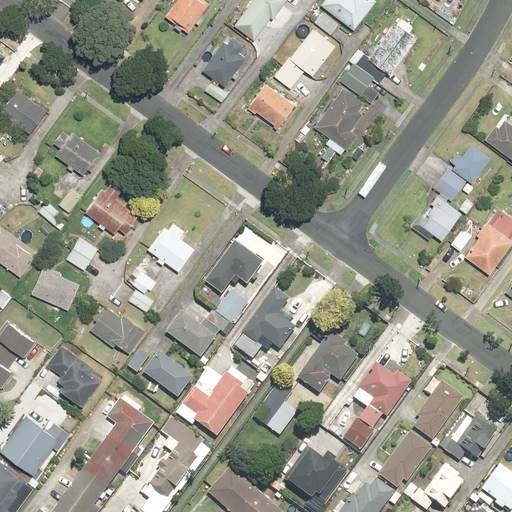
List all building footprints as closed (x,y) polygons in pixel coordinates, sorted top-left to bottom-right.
[(208,4),(202,0),(176,0),(165,14),(189,31),(195,23),(198,25),(202,20),(198,17),(208,4)] [(252,0),(233,26),(253,40),(269,18),(272,20),(286,0),(252,0)] [(324,0),(320,6),(353,31),(375,2),(372,0),(324,0)] [(339,25),(321,12),(313,22),(331,36),(339,25)] [(386,72),(390,75),(416,40),(408,34),(413,27),(402,18),(396,26),(394,25),(366,62),(384,75),(386,72)] [(313,28),(274,76),(290,89),(305,72),(312,77),(336,47),(313,28)] [(228,45),(223,41),(202,72),(213,79),(204,91),(221,103),(232,87),(227,84),(231,78),(234,80),(238,73),(235,72),(244,58),(237,53),(241,48),(231,41),(228,45)] [(351,63),(339,82),(371,104),(379,92),(369,85),(373,78),(351,63)] [(274,77),(263,69),(258,76),(269,84),(274,77)] [(294,105),(264,84),(247,109),(255,114),(256,113),(274,125),(272,127),(276,130),(294,105)] [(363,104),(342,88),(313,128),(328,139),(325,144),(329,147),(321,158),(326,162),(334,151),(340,156),(344,150),(346,151),(358,136),(350,131),(363,114),(359,110),(363,104)] [(45,111),(17,89),(0,111),(28,133),(45,111)] [(495,125),(484,139),(511,160),(511,126),(504,120),(498,128),(495,125)] [(99,153),(71,132),(68,137),(61,132),(50,147),(57,152),(54,156),(82,176),(99,153)] [(490,158),(471,144),(461,157),(456,153),(449,163),(454,166),(451,170),(471,185),(490,158)] [(81,196),(72,189),(58,206),(68,213),(81,196)] [(101,190),(84,213),(99,224),(97,226),(103,230),(105,228),(114,234),(118,229),(125,234),(137,216),(101,190)] [(419,213),(409,226),(429,241),(433,236),(440,241),(461,214),(436,195),(429,204),(432,206),(424,217),(419,213)] [(64,216),(45,201),(36,212),(55,227),(64,216)] [(479,238),(465,256),(487,274),(511,241),(511,217),(497,207),(475,235),(479,238)] [(473,223),(469,220),(450,244),(460,252),(472,235),(467,232),(473,223)] [(176,272),(192,249),(177,239),(183,230),(173,223),(167,232),(164,229),(149,251),(157,257),(155,261),(162,265),(163,263),(176,272)] [(0,263),(19,277),(37,253),(0,226),(0,263)] [(239,247),(233,242),(204,281),(207,283),(202,289),(217,300),(230,283),(235,286),(239,280),(245,285),(262,262),(257,258),(264,249),(248,236),(239,247)] [(84,270),(97,250),(79,238),(66,258),(84,270)] [(42,265),(30,295),(67,310),(77,284),(61,277),(62,273),(42,265)] [(144,293),(148,288),(150,290),(156,283),(136,267),(130,274),(135,278),(132,283),(144,293)] [(263,285),(257,280),(243,297),(250,303),(263,285)] [(286,299),(274,289),(241,333),(243,335),(234,347),(251,359),(261,345),(258,342),(261,338),(277,350),(295,327),(288,321),(290,318),(279,309),(286,299)] [(153,300),(135,290),(129,301),(147,311),(153,300)] [(248,304),(231,290),(214,312),(212,310),(205,320),(222,334),(230,324),(231,325),(248,304)] [(122,319),(108,309),(92,332),(111,345),(112,343),(129,355),(145,332),(124,317),(122,319)] [(181,311),(165,333),(200,359),(216,338),(181,311)] [(17,354),(21,358),(33,343),(8,324),(0,334),(0,384),(11,371),(6,368),(17,354)] [(333,334),(325,346),(321,344),(297,379),(320,394),(331,377),(339,383),(357,356),(347,349),(350,345),(333,334)] [(92,369),(62,345),(46,364),(62,377),(57,383),(62,388),(59,391),(80,408),(101,382),(90,372),(92,369)] [(148,358),(139,351),(128,367),(137,374),(148,358)] [(159,352),(143,373),(177,399),(193,378),(159,352)] [(394,376),(375,363),(357,388),(373,399),(368,407),(381,416),(386,420),(412,383),(396,372),(394,376)] [(217,438),(248,394),(254,386),(234,372),(231,377),(226,374),(209,398),(195,388),(182,406),(196,416),(192,421),(217,438)] [(441,381),(415,416),(419,418),(412,428),(432,442),(464,397),(441,381)] [(292,393),(278,383),(253,418),(277,435),(288,420),(278,413),(292,393)] [(15,495),(30,474),(32,476),(64,431),(47,419),(55,408),(38,396),(25,415),(1,448),(0,448),(0,449),(0,511),(5,511),(17,496),(15,495)] [(89,511),(130,454),(137,459),(143,451),(136,446),(152,423),(137,412),(140,408),(122,396),(106,419),(114,425),(53,511),(39,511),(37,510),(35,511),(89,511)] [(361,416),(348,406),(329,432),(359,452),(374,431),(372,430),(381,416),(368,407),(361,416)] [(476,414),(455,447),(476,461),(495,432),(489,429),(492,425),(476,414)] [(167,499),(198,457),(193,454),(202,441),(177,423),(168,436),(170,438),(163,447),(171,452),(165,460),(163,458),(157,466),(161,469),(149,485),(167,499)] [(409,432),(377,475),(396,489),(402,480),(406,483),(432,448),(409,432)] [(323,459),(306,447),(282,481),(310,501),(314,495),(325,502),(347,471),(325,455),(323,459)] [(445,465),(421,495),(442,511),(463,484),(456,479),(459,475),(445,465)] [(509,511),(511,508),(511,474),(499,465),(480,491),(495,502),(494,504),(501,510),(503,508),(509,511)] [(280,511),(230,467),(207,492),(229,511),(280,511)] [(352,495),(338,511),(379,511),(394,492),(376,479),(370,488),(365,484),(355,497),(352,495)] [(142,495),(148,499),(139,511),(163,511),(170,502),(148,486),(142,495)]
